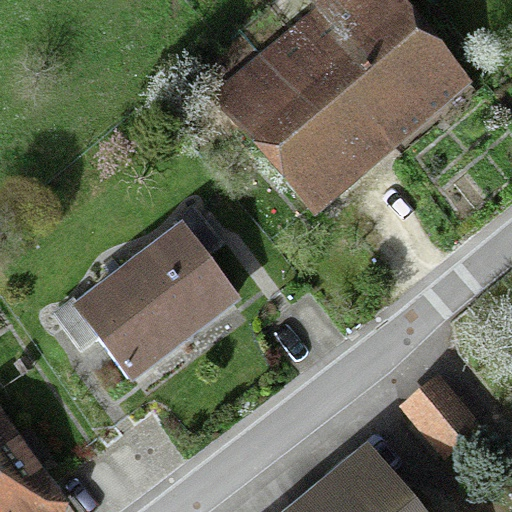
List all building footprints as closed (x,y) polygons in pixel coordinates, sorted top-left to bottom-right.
[(220,109),(304,202),(457,71),(395,0),(316,0),(319,2),(320,17),(222,102),(225,105),(220,109)] [(88,324),(123,370),(227,290),(193,244),(210,231),(195,211),(175,227),(184,237),(83,313),(75,302),(56,317),(71,337),(88,324)] [(411,409),(446,452),(472,430),(437,389),(411,409)] [(0,511),(40,511),(52,504),(0,430),(0,511)] [(411,511),(370,461),(306,511),(411,511)]
